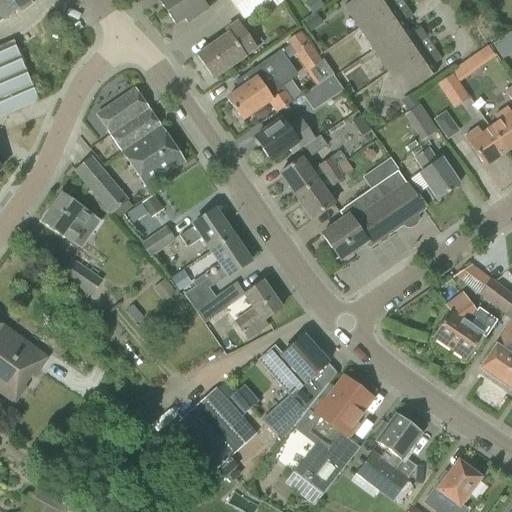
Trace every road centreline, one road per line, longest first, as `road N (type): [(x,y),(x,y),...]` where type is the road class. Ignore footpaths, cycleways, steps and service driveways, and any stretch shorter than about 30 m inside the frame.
road 1 (tertiary): [(344,326),(296,269),(177,89),(127,38)]
road 2 (unclassified): [(0,228),(42,172),(75,94),(127,38)]
road 3 (tertiary): [(511,455),(389,370),(344,326)]
road 4 (residential): [(344,326),(511,211)]
